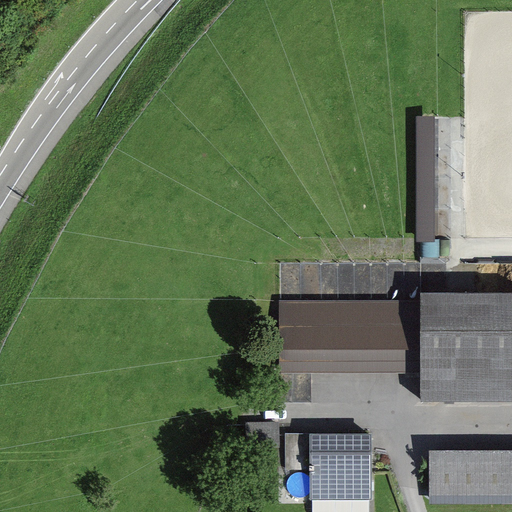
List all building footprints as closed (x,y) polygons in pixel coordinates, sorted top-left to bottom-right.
[(422,115),(420,236),(458,237),(460,115),(422,115)] [(420,302),(320,302),(320,374),(422,375),(422,404),(511,404),(511,294),(420,295),(420,302)] [(245,451),(281,451),(280,422),(245,423),(245,451)] [(284,500),(313,501),(312,511),(370,511),(372,436),(285,435),(284,500)] [(511,452),(429,452),(429,506),(511,505),(511,452)]
